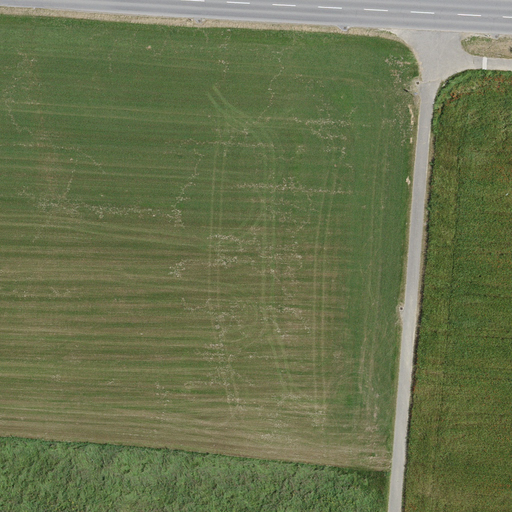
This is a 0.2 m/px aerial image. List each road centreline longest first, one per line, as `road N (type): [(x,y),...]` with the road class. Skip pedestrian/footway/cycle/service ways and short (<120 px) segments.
road 1 (track): [(395,511),(436,12)]
road 2 (tertiary): [(511,16),(197,0)]
